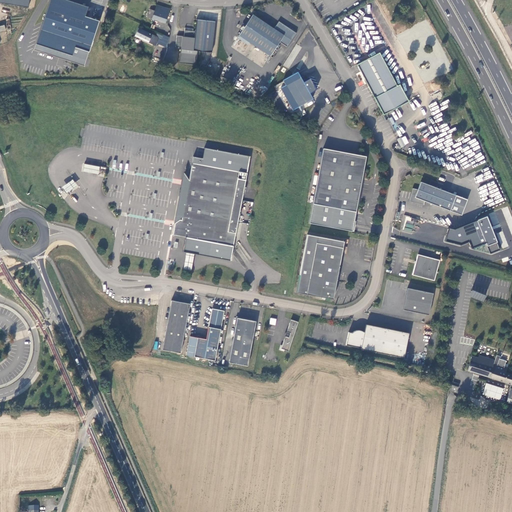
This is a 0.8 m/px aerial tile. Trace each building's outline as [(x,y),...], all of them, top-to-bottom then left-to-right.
[(89,7),(67,0),(49,0),(33,50),(84,67),(89,52),(99,21),(86,17),(89,7)] [(168,24),(171,16),(168,15),(170,10),(156,5),(154,11),(150,9),(147,17),(165,23),(168,24)] [(253,14),(239,35),(270,56),(279,42),(287,47),(296,33),(279,21),(274,29),(253,14)] [(215,21),(196,18),(195,30),(192,30),(184,29),(184,35),(177,34),(175,46),(181,46),(179,62),(195,64),(197,50),(211,52),(215,21)] [(160,38),(141,29),(139,28),(135,36),(153,44),(155,40),(159,41),(160,38)] [(400,86),(397,87),(393,80),(378,55),(356,67),(384,116),(409,102),(400,86)] [(203,58),(199,68),(216,75),(220,66),(203,58)] [(307,83),(304,84),(300,76),(286,84),(298,106),(312,98),(308,91),(310,89),(307,83)] [(405,136),(397,139),(400,147),(409,144),(405,136)] [(202,158),(193,156),(185,198),(181,198),(179,210),(182,211),(181,219),(179,219),(174,222),(172,235),(186,237),(183,252),(186,252),(194,254),(230,261),(250,156),(204,148),(202,158)] [(323,148),(309,223),(352,231),(366,156),(323,148)] [(99,167),(84,164),(83,171),(98,174),(99,167)] [(67,184),(62,188),(66,193),(71,190),(77,185),(72,180),(67,184)] [(419,204),(423,205),(424,201),(461,215),(467,200),(421,182),(418,189),(413,188),(411,194),(412,195),(411,200),(419,202),(419,204)] [(409,201),(419,204),(419,202),(411,200),(412,195),(411,194),(409,201)] [(414,222),(410,221),(412,217),(406,216),(402,231),(411,233),(414,222)] [(449,228),(446,242),(461,245),(467,243),(468,239),(471,247),(472,247),(477,246),(486,243),(489,253),(499,250),(489,217),(452,229),(449,228)] [(307,235),(296,293),(333,299),(344,241),(307,235)] [(185,260),(183,269),(191,271),(193,261),(194,254),(186,252),(185,260)] [(412,275),(433,280),(439,260),(417,254),(415,261),(414,261),(413,263),(415,263),(412,275)] [(432,293),(407,288),(402,309),(428,314),(432,293)] [(484,302),(486,295),(472,290),(470,297),(484,302)] [(190,304),(171,300),(162,349),(181,353),(190,304)] [(206,339),(197,337),(194,357),(215,361),(224,311),(212,309),(206,339)] [(256,321),(237,318),(229,362),(247,366),(256,321)] [(285,336),(281,348),(288,351),(298,322),(291,320),(286,332),(290,333),(288,337),(285,336)] [(359,331),(358,331),(356,331),(353,332),(352,333),(348,333),(346,346),(361,348),(361,350),(404,358),(409,333),(366,325),(364,332),(361,331),(359,331)] [(187,355),(194,357),(197,337),(190,336),(187,355)] [(479,355),(478,358),(474,372),(490,377),(511,384),(511,374),(506,373),(507,368),(494,363),(495,360),(479,355)] [(474,372),(478,358),(472,356),(468,370),(474,372)] [(500,400),(504,388),(486,382),(482,394),(500,400)] [(459,386),(451,383),(449,389),(457,392),(459,386)]
